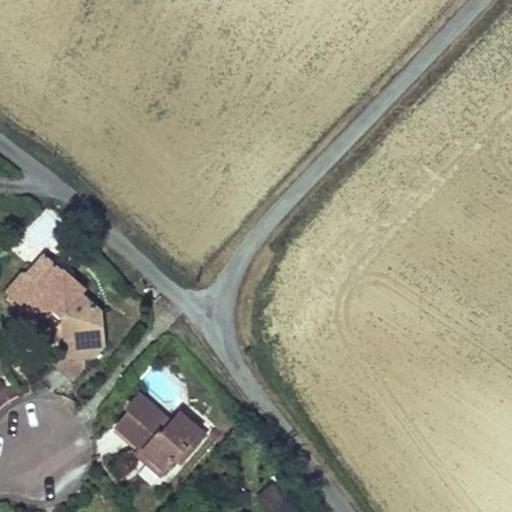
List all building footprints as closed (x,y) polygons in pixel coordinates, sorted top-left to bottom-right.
[(40,269),(53,254),(42,246),(29,261),(40,269)] [(86,280),(53,254),(40,269),(29,261),(23,263),(9,278),(27,292),(21,298),(29,304),(45,304),(50,298),(63,311),(64,319),(72,326),(64,336),(65,346),(55,356),(76,373),(88,360),(87,350),(97,349),(108,337),(103,306),(79,288),(86,280)] [(27,292),(9,278),(3,285),(21,298),(27,292)] [(181,406),(173,415),(141,388),(128,402),(133,407),(120,422),(142,441),(155,452),(148,461),(162,473),(178,454),(190,440),(196,445),(209,430),(181,406)] [(184,459),(196,445),(190,440),(178,454),(184,459)] [(135,450),(148,461),(155,452),(142,441),(135,450)] [(297,511),(272,483),(256,497),(269,511),(297,511)]
